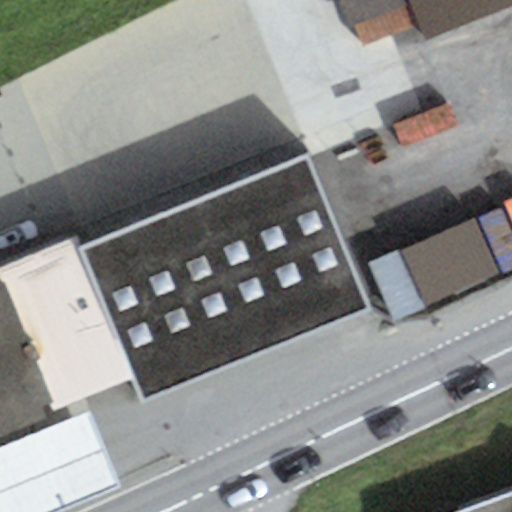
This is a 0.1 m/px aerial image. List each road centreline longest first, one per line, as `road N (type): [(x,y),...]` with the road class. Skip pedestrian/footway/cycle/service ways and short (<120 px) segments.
road 1 (unknown): [(0,275),(511,72)]
road 2 (primary): [(170,511),(511,348)]
